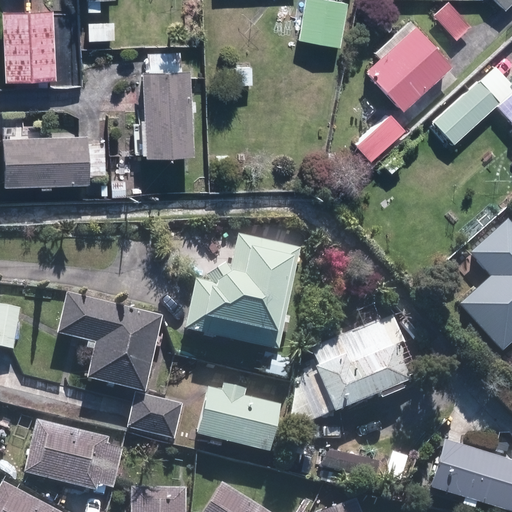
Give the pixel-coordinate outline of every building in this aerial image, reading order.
[(345,2),(333,0),(308,0),(303,33),(339,39),(345,2)] [(447,0),(444,0),(431,14),(456,38),(471,23),(447,0)] [(53,11),(4,12),(5,76),(55,75),(53,11)] [(112,22),(87,21),(86,39),(111,40),(112,22)] [(449,66),(416,27),(367,67),(401,107),(449,66)] [(250,64),(211,62),(210,84),(249,86),(250,64)] [(186,71),(146,72),(148,149),(188,148),(186,71)] [(511,78),(511,80),(511,88),(507,92),(489,72),(437,118),(455,137),(496,100),(511,116),(511,78)] [(406,126),(390,108),(352,142),(368,160),(406,126)] [(85,137),(6,138),(7,179),(85,177),(85,137)] [(511,226),(508,222),(473,253),(495,277),(464,304),(502,346),(511,337),(511,226)] [(277,345),(296,250),(235,238),(226,288),(195,282),(187,328),(277,345)] [(159,315),(68,294),(59,331),(101,341),(92,378),(141,389),(159,315)] [(21,307),(0,303),(0,345),(15,348),(21,307)] [(402,339),(393,317),(293,356),(316,414),(332,408),(333,411),(408,381),(393,343),(402,339)] [(290,355),(261,350),(257,372),(286,377),(290,355)] [(277,406),(210,390),(200,431),(267,447),(277,406)] [(181,403),(138,392),(129,427),(172,437),(181,403)] [(107,439),(38,422),(27,471),(95,487),(99,474),(113,477),(120,450),(105,446),(107,439)] [(313,440),(291,436),(285,466),(308,470),(313,440)] [(508,462),(444,442),(430,488),(494,508),(508,462)] [(321,448),(316,480),(337,483),(337,477),(357,480),(358,473),(376,476),(379,457),(321,448)] [(57,511),(3,483),(0,488),(0,511),(57,511)] [(264,511),(222,485),(204,511),(264,511)] [(182,511),(183,490),(133,489),(132,511),(182,511)] [(358,511),(353,501),(325,511),(358,511)]
